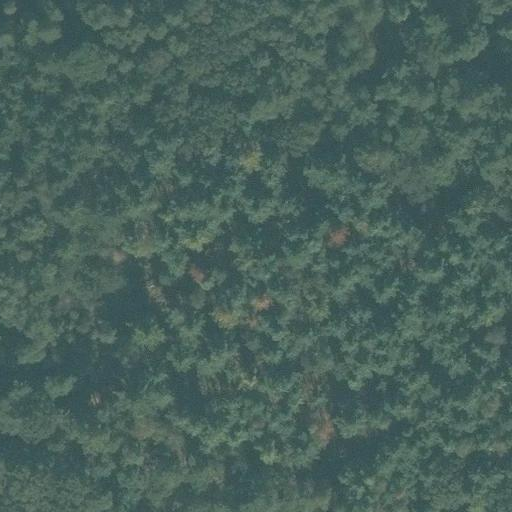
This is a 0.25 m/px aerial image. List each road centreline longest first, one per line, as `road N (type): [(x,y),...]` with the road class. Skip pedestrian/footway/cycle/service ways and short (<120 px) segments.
road 1 (track): [(323,0),(298,127),(162,52),(143,65),(105,139),(90,240),(116,277),(100,408),(344,511)]
road 2 (track): [(511,194),(298,127)]
